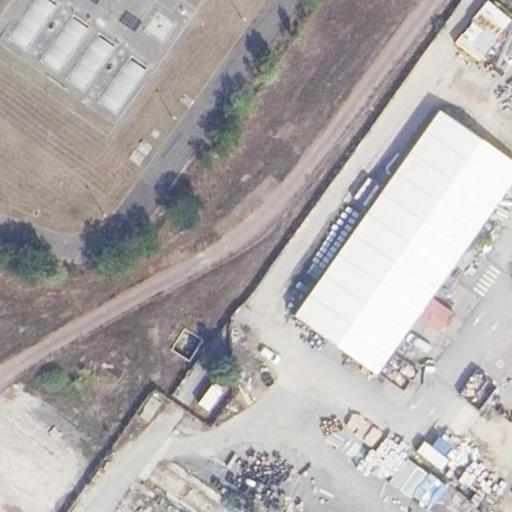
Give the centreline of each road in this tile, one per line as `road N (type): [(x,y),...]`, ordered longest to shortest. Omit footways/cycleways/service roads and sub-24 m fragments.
road 1 (unknown): [(446,258),(494,295),(483,329),(412,414),(400,419),(354,394)]
road 2 (unknown): [(354,394),(446,258)]
road 3 (unknown): [(344,184),(446,258)]
